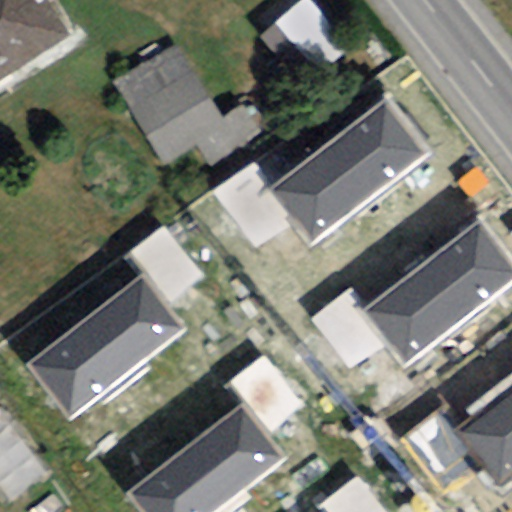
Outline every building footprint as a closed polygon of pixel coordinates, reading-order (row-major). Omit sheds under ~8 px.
[(0,0),(0,86),(69,42),(42,0),(0,0)] [(224,131),(175,47),(116,81),(165,165),(224,131)] [(389,101),(263,193),(306,252),(432,159),(389,101)] [(511,259),(482,220),(362,311),(405,368),(511,287),(511,259)] [(142,277),(23,366),(65,421),(183,332),(142,277)] [(511,388),(453,434),(498,492),(511,480),(511,388)] [(248,406),(123,495),(135,511),(217,511),(288,462),(248,406)]
